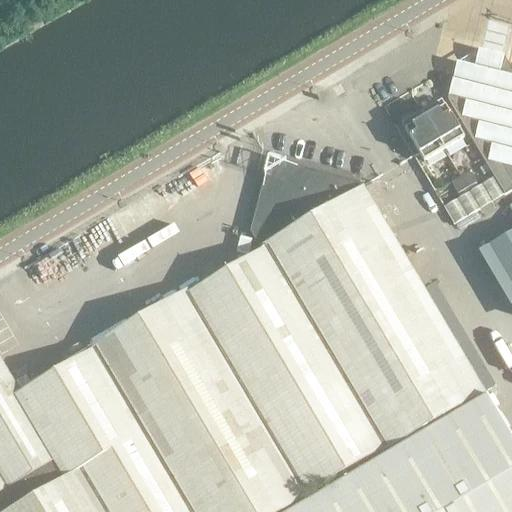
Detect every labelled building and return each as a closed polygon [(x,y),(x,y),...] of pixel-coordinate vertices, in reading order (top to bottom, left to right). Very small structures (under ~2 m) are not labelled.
[(511,70),(504,57),(479,51),(476,63),(470,61),(469,67),(457,64),(448,100),(495,179),(444,209),(454,226),(511,192),(511,70)] [(464,139),(455,124),(442,101),(422,113),(444,151),(464,139)] [(444,151),(422,113),(401,125),(424,163),(444,151)] [(485,395),(362,189),(360,184),(285,165),(283,171),(273,168),(270,179),(264,177),(250,234),(261,252),(192,293),(190,290),(87,351),(88,354),(20,395),(0,361),(0,511),(287,511),(312,497),(310,494),(380,454),(381,457),(485,395)] [(458,195),(476,184),(470,174),(452,184),(458,195)] [(511,306),(511,231),(480,248),(511,306)] [(295,511),(511,511),(511,441),(487,399),(295,511)]
